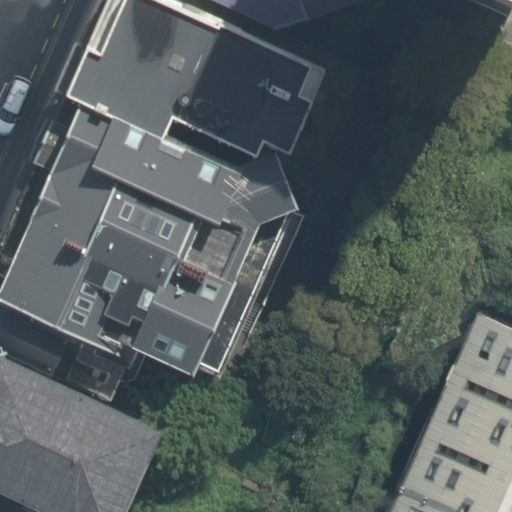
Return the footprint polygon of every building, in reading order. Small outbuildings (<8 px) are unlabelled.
[(286,158),(324,70),(174,0),(106,0),(63,98),(79,106),(63,140),(46,132),(32,164),(49,173),(0,287),(0,302),(116,359),(122,347),(189,378),(196,364),(216,373),(286,215),(295,210),(272,152),(286,158)] [(206,0),(274,31),(364,0),(206,0)] [(511,17),(511,0),(462,0),(510,22),(511,17)] [(391,511),(511,511),(511,326),(479,313),(391,511)] [(0,494),(37,511),(125,511),(160,433),(0,355),(0,494)]
